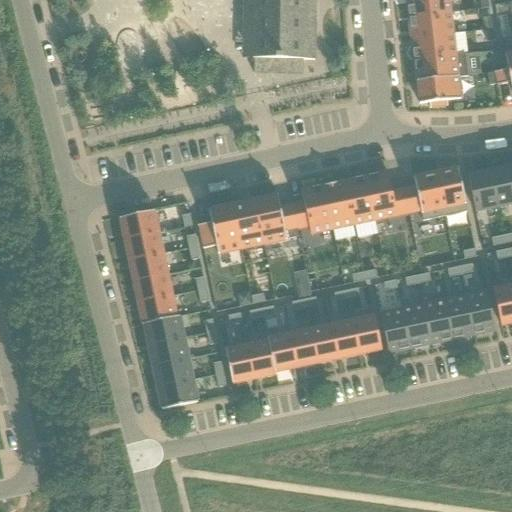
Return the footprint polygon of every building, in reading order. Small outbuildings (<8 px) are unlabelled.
[(243,0),(243,37),(253,37),(253,60),(314,61),(315,0),(243,0)] [(447,0),(406,0),(409,18),(450,13),(447,0)] [(489,9),(487,0),(479,0),(481,10),(489,9)] [(452,35),(450,13),(409,18),(411,40),(452,35)] [(492,29),(490,17),(482,19),(484,31),(492,29)] [(495,41),(492,29),(484,31),(487,43),(495,41)] [(455,55),(452,35),(411,40),(414,61),(464,55),(464,54),(455,55)] [(511,93),(511,49),(503,51),(507,70),(494,73),(497,86),(510,83),(511,93)] [(467,77),(464,55),(414,61),(416,83),(467,77)] [(507,70),(505,62),(493,64),(495,72),(507,70)] [(497,85),(494,73),(486,74),(489,86),(497,85)] [(467,77),(416,83),(419,105),(428,104),(429,109),(447,107),(446,102),(460,100),(457,79),(467,77)] [(511,176),(510,168),(489,173),(497,208),(511,204),(511,176)] [(444,217),(466,213),(457,169),(435,174),(444,217)] [(374,221),(408,214),(403,190),(391,193),(387,173),(365,178),(374,221)] [(489,173),(467,177),(475,213),(497,208),(489,173)] [(408,214),(420,211),(422,222),(444,217),(435,174),(413,179),(415,188),(403,190),(408,214)] [(353,226),(374,221),(365,178),(344,182),(353,226)] [(332,230),(353,226),(344,182),(323,187),(332,230)] [(297,230),(308,227),(310,235),(332,230),(323,187),(301,191),(303,204),(292,207),(297,230)] [(277,196),(254,201),(263,245),(298,238),(297,230),(292,207),(280,209),(277,196)] [(241,250),(263,245),(254,201),(231,206),(241,250)] [(231,206),(208,211),(211,223),(198,226),(203,250),(216,247),(217,255),(241,250),(231,206)] [(123,241),(159,234),(154,212),(119,219),(123,241)] [(192,227),(189,215),(181,217),(184,229),(192,227)] [(128,263),(163,255),(159,234),(123,241),(128,263)] [(511,243),(511,234),(503,237),(505,245),(511,243)] [(196,248),(194,236),(186,238),(188,250),(196,248)] [(505,245),(503,237),(491,239),(493,247),(505,245)] [(199,260),(196,248),(188,250),(191,261),(199,260)] [(476,258),(475,250),(462,252),(464,261),(476,258)] [(509,259),(507,250),(495,253),(497,261),(509,259)] [(132,284),(168,276),(163,255),(128,263),(132,284)] [(472,274),(470,265),(459,268),(460,276),(472,274)] [(460,276),(459,268),(447,270),(448,279),(460,276)] [(377,279),(375,271),(363,273),(365,281),(377,279)] [(365,281),(363,273),(351,276),(353,284),(365,281)] [(430,282),(428,274),(416,277),(418,285),(430,282)] [(172,297),(168,276),(132,284),(137,305),(172,297)] [(418,285),(416,277),(404,279),(406,287),(418,285)] [(205,290),(203,278),(195,280),(197,292),(205,290)] [(397,289),(395,281),(383,284),(385,292),(397,289)] [(511,323),(511,286),(493,291),(500,326),(511,323)] [(359,298),(357,289),(345,292),(347,300),(359,298)] [(208,302),(205,290),(197,292),(200,304),(208,302)] [(347,300),(345,292),(333,294),(335,303),(347,300)] [(465,297),(473,336),(495,331),(487,292),(465,297)] [(265,303),(263,295),(251,297),(253,305),(265,303)] [(177,318),(172,297),(137,305),(141,326),(179,318),(179,317),(177,318)] [(473,336),(465,297),(444,301),(452,340),(473,336)] [(317,307),(315,298),(303,301),(305,309),(317,307)] [(305,309),(303,301),(291,303),(293,312),(305,309)] [(431,345),(452,340),(444,301),(423,306),(431,345)] [(410,349),(431,345),(423,306),(401,310),(410,349)] [(274,316),(273,307),(261,310),(263,318),(274,316)] [(263,318),(261,310),(249,312),(251,321),(263,318)] [(410,349),(401,310),(379,315),(388,354),(410,349)] [(241,323),(240,314),(228,317),(229,325),(241,323)] [(381,352),(374,316),(352,321),(359,356),(381,352)] [(148,347),(183,339),(179,318),(141,326),(142,327),(144,326),(148,347)] [(214,332),(212,320),(204,322),(206,334),(214,332)] [(359,356),(352,321),(330,326),(338,361),(359,356)] [(338,361),(330,326),(309,330),(317,365),(338,361)] [(317,365),(309,330),(288,334),(296,370),(317,365)] [(217,344),(214,332),(206,334),(209,346),(217,344)] [(296,370),(288,334),(267,339),(275,376),(276,376),(275,374),(296,370)] [(153,368),(188,360),(183,339),(148,347),(153,368)] [(275,376),(267,339),(266,339),(267,341),(246,346),(254,381),(275,376)] [(254,381),(246,346),(224,350),(232,386),(254,381)] [(157,389),(192,381),(188,360),(153,368),(157,389)] [(223,375),(221,363),(213,365),(215,377),(223,375)] [(226,387),(223,375),(215,377),(218,388),(226,387)] [(162,411),(197,403),(192,381),(157,389),(162,411)]
